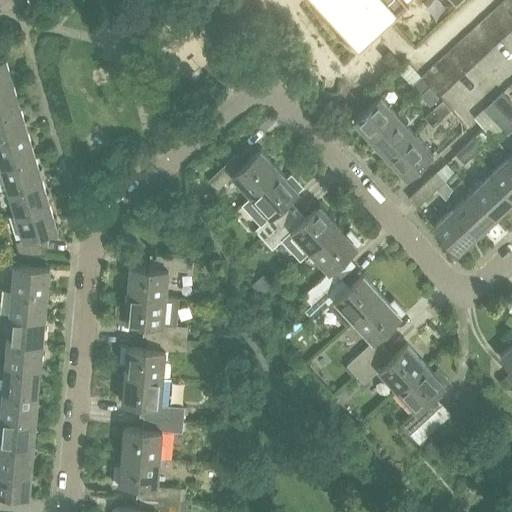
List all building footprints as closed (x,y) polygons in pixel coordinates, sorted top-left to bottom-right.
[(315,0),(358,47),(409,0),(315,0)] [(511,1),(511,0),(504,0),(499,5),(511,18),(511,1)] [(511,18),(499,5),(490,13),(508,32),(511,27),(511,18)] [(490,13),(481,21),(499,40),(508,32),(490,13)] [(481,21),(473,29),(490,48),(499,40),(481,21)] [(473,29),(464,37),(481,56),(490,48),(473,29)] [(464,37),(455,46),(472,64),(481,56),(464,37)] [(455,46),(446,54),(464,72),(472,64),(455,46)] [(446,54),(439,60),(456,79),(464,72),(446,54)] [(6,59),(0,60),(0,87),(14,84),(6,59)] [(430,68),(448,87),(456,79),(439,60),(430,68)] [(430,85),(439,95),(448,87),(430,68),(422,76),(430,85)] [(430,85),(422,76),(412,85),(421,94),(430,85)] [(14,84),(0,87),(0,114),(21,108),(14,84)] [(511,101),(503,91),(492,102),(510,121),(511,118),(511,101)] [(352,122),(370,141),(396,116),(379,97),(352,122)] [(442,100),(432,109),(440,118),(451,109),(442,100)] [(492,102),(485,108),(502,127),(510,121),(492,102)] [(21,108),(0,114),(0,140),(28,132),(21,108)] [(440,118),(432,109),(424,116),(433,125),(440,118)] [(396,116),(370,141),(387,159),(414,135),(396,116)] [(28,132),(0,140),(0,164),(1,167),(35,156),(28,132)] [(414,135),(387,159),(405,178),(431,154),(414,135)] [(474,136),(463,146),(472,155),(483,146),(474,136)] [(472,155),(463,146),(456,153),(464,162),(472,155)] [(218,189),(232,175),(251,196),(280,169),(261,149),(247,161),(239,152),(209,179),(218,189)] [(35,156),(1,167),(8,191),(43,180),(35,156)] [(511,160),(508,157),(489,174),(511,198),(511,160)] [(251,196),(243,203),(262,224),(256,230),(264,239),(298,208),(289,199),(304,185),(292,172),(287,177),(280,169),(251,196)] [(437,170),(426,180),(435,190),(445,180),(437,170)] [(511,198),(489,174),(470,191),(495,217),(511,201),(511,198)] [(43,180),(8,191),(15,215),(50,204),(43,180)] [(435,190),(426,180),(408,197),(417,206),(435,190)] [(470,191),(452,209),(476,235),(495,217),(470,191)] [(50,204),(15,215),(23,240),(16,242),(20,253),(45,256),(47,233),(58,230),(50,204)] [(298,208),(264,239),(272,248),(282,239),(301,259),(310,251),(338,225),(319,205),(306,217),(298,208)] [(476,235),(452,209),(433,226),(457,252),(476,235)] [(338,225),(310,251),(329,271),(304,295),(312,304),(341,277),(333,268),(363,240),(351,228),(346,233),(338,225)] [(130,265),(127,293),(166,296),(168,269),(188,270),(189,258),(150,255),(149,267),(130,265)] [(14,265),(12,291),(47,294),(49,269),(14,265)] [(341,277),(312,304),(320,313),(328,305),(348,326),(354,320),(382,294),(363,273),(349,286),(341,277)] [(12,291),(10,316),(45,319),(47,294),(12,291)] [(142,335),(186,338),(187,326),(174,325),(176,297),(166,296),(127,293),(126,307),(121,306),(120,321),(143,323),(142,335)] [(382,294),(354,320),(373,341),(377,337),(401,315),(406,310),(394,297),(389,302),(382,294)] [(10,316),(7,341),(42,344),(45,319),(10,316)] [(419,324),(423,340),(443,335),(439,319),(419,324)] [(125,363),(124,373),(163,377),(165,348),(185,350),(186,338),(142,335),(141,346),(121,345),(119,362),(125,363)] [(7,341),(5,366),(40,369),(42,344),(7,341)] [(511,342),(500,354),(511,367),(511,368),(504,376),(511,385),(511,342)] [(378,353),(356,373),(364,382),(379,369),(398,389),(426,363),(407,343),(394,355),(387,362),(378,353)] [(356,373),(378,353),(370,344),(347,364),(356,373)] [(426,363),(398,389),(416,409),(402,422),(411,432),(440,405),(432,396),(449,380),(437,367),(433,371),(426,363)] [(5,366),(3,392),(38,395),(40,369),(5,366)] [(124,373),(122,402),(140,403),(139,415),(183,419),(184,407),(160,405),(163,377),(124,373)] [(3,392),(1,417),(36,420),(38,395),(3,392)] [(123,426),(121,455),(160,458),(162,430),(182,431),(183,419),(139,415),(138,427),(123,426)] [(1,417),(0,426),(0,442),(34,445),(36,420),(1,417)] [(442,444),(435,436),(425,445),(432,452),(442,444)] [(0,442),(0,467),(31,470),(34,445),(0,442)] [(118,482),(118,483),(137,484),(136,497),(180,500),(181,488),(158,487),(160,458),(121,455),(120,464),(115,464),(113,481),(118,482)] [(31,470),(0,467),(0,494),(29,497),(31,470)] [(166,511),(167,511),(174,511),(179,511),(180,500),(136,497),(135,509),(115,507),(114,511),(166,511)]
